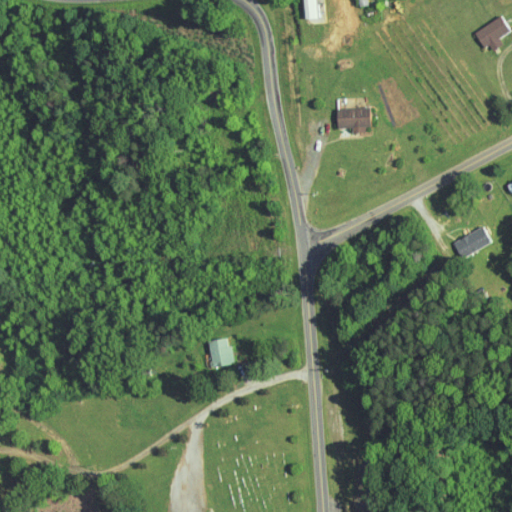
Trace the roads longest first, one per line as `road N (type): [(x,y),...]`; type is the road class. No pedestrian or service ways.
road 1 (residential): [(315,376),(287,374),(250,386),(104,472),(0,446)]
road 2 (residential): [(323,511),(295,237)]
road 3 (residential): [(295,237),(266,103),(265,24),(252,0)]
road 4 (residential): [(511,128),(295,237)]
